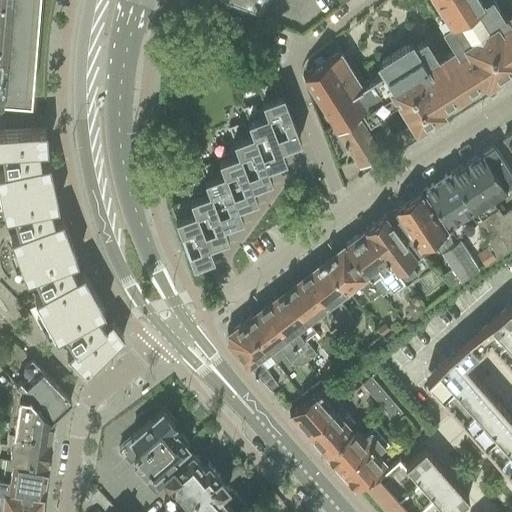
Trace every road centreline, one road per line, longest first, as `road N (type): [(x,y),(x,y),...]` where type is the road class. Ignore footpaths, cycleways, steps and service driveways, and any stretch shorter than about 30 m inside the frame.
road 1 (secondary): [(89,0),(77,88),(93,216),(116,270),(167,337)]
road 2 (secondary): [(187,324),(144,260),(114,150),(116,88),(140,0)]
road 3 (residential): [(230,294),(511,104)]
road 4 (residential): [(64,511),(83,411),(167,337)]
road 5 (secondary): [(338,511),(234,395)]
